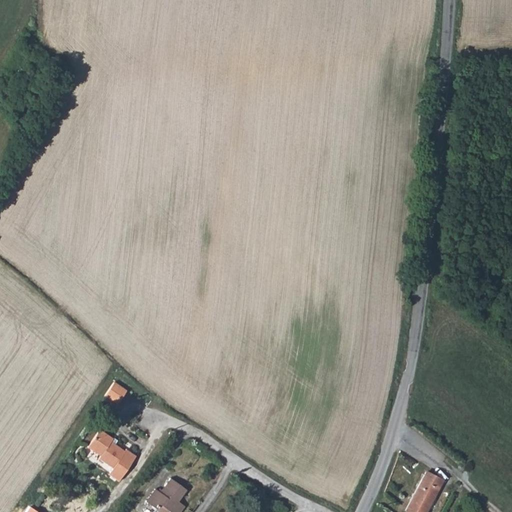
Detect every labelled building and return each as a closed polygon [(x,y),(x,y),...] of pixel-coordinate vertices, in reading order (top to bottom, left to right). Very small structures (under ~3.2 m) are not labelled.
[(115,381),(105,395),(118,405),(129,390),(115,381)] [(113,440),(98,430),(84,450),(110,468),(105,474),(115,482),(133,456),(123,449),(121,451),(110,444),(113,440)] [(408,511),(426,511),(442,481),(427,472),(407,511),(408,511)] [(167,507),(183,486),(172,479),(162,494),(156,489),(148,502),(160,511),(164,505),(167,507)] [(189,491),(183,486),(167,507),(173,511),(186,511),(189,508),(181,502),(189,491)]
